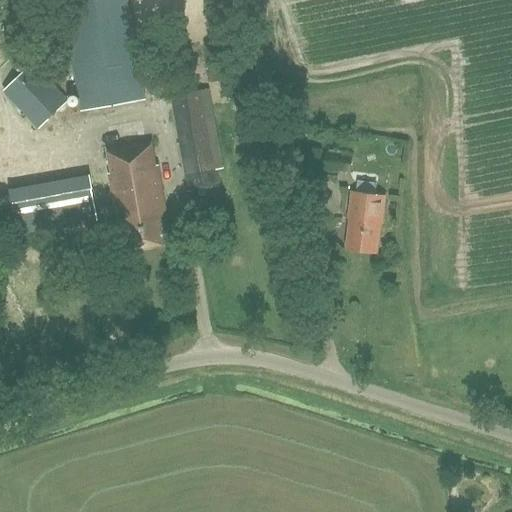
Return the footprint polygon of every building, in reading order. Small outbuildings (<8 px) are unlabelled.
[(62,0),(82,109),(143,98),(125,0),(62,0)] [(165,53),(149,55),(152,78),(168,76),(165,53)] [(185,175),(222,169),(208,88),(171,95),(185,175)] [(155,165),(150,142),(107,150),(111,173),(109,175),(122,251),(170,242),(157,165),(155,165)] [(320,167),(321,148),(308,146),(305,165),(320,167)] [(348,171),(351,155),(327,151),(324,167),(348,171)] [(381,223),(384,196),(352,192),(348,219),(350,219),(346,249),(376,252),(379,222),(381,223)]
